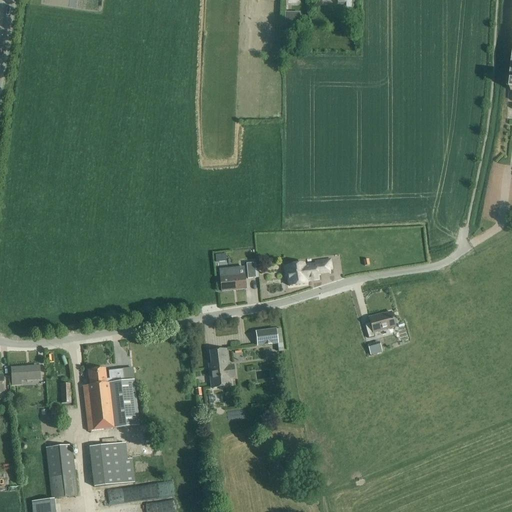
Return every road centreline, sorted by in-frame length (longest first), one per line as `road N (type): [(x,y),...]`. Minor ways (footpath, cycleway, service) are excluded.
road 1 (unclassified): [(0,339),(75,338),(439,262),(473,240),(489,215),(501,164)]
road 2 (unknown): [(75,338),(85,500)]
road 3 (track): [(511,6),(501,164)]
